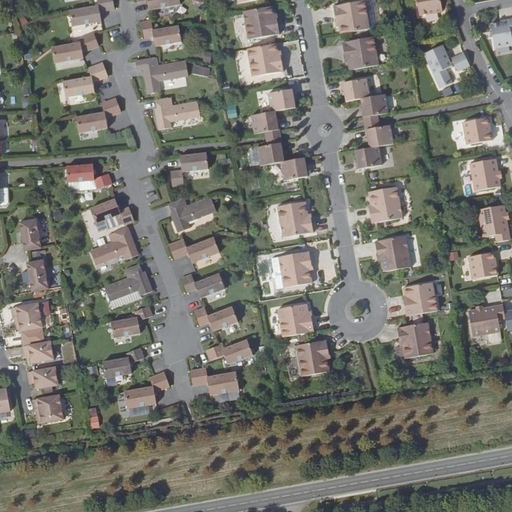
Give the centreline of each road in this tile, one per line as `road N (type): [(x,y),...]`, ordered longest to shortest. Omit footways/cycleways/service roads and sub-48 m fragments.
road 1 (residential): [(187,394),(176,353),(179,303),(132,188),(149,153),(114,61),(131,39),(124,0)]
road 2 (tertiary): [(198,511),(511,456)]
road 3 (residential): [(357,311),(326,144)]
road 4 (residential): [(459,12),(511,122)]
